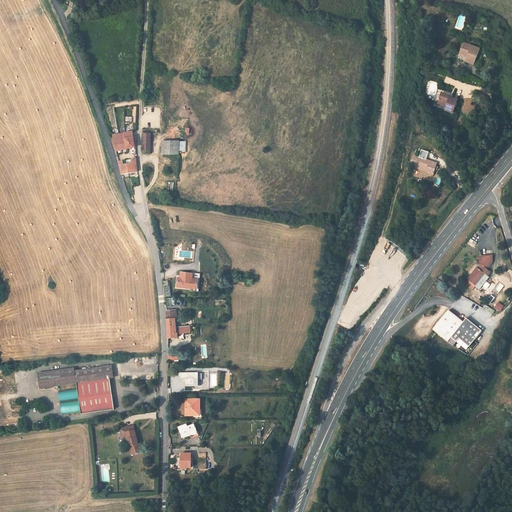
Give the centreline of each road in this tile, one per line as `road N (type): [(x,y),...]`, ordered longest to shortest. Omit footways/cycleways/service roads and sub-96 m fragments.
road 1 (primary): [(296,511),(344,393),(386,322),(486,191)]
road 2 (unclassified): [(161,511),(163,352),(146,231)]
road 3 (unclassified): [(146,231),(121,186),(53,0)]
road 4 (residential): [(146,231),(138,154),(145,0)]
road 5 (unknown): [(486,191),(487,67)]
